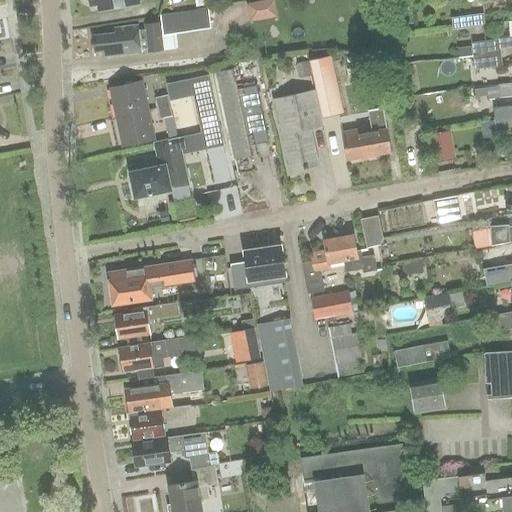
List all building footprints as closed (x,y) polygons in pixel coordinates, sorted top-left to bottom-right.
[(89,0),(90,9),(95,8),(96,12),(132,7),(140,5),(140,1),(143,1),(142,0),(89,0)] [(281,0),(259,0),(252,2),(255,20),(284,15),(281,0)] [(146,30),(139,31),(139,26),(115,28),(115,33),(93,36),(95,53),(103,52),(103,57),(142,52),(141,48),(148,47),(149,51),(163,50),(161,36),(210,30),(208,10),(160,16),(161,23),(146,25),(146,30)] [(486,15),(455,19),(456,30),(487,26),(486,15)] [(511,21),(510,22),(511,38),(472,43),(472,45),(458,47),(460,58),(501,53),(501,48),(511,46),(511,21)] [(501,53),(473,56),(475,70),(503,66),(501,53)] [(326,57),(311,61),(323,117),(338,113),(326,57)] [(301,77),(310,75),(307,61),(298,64),(301,77)] [(408,66),(389,69),(392,93),(411,90),(408,66)] [(269,141),(257,85),(238,88),(234,68),(217,72),(235,159),(253,156),(250,145),(269,141)] [(197,96),(204,133),(224,129),(216,92),(213,74),(193,78),(197,96)] [(110,89),(116,118),(149,110),(143,81),(110,89)] [(511,82),(473,88),(473,96),(488,95),(489,98),(511,95),(511,82)] [(295,94),(275,98),(291,168),(305,165),(305,168),(319,165),(309,120),(321,117),(315,92),(296,97),(295,94)] [(171,106),(169,95),(156,98),(158,108),(171,106)] [(174,115),(171,106),(158,108),(160,118),(174,115)] [(348,159),(391,152),(383,109),(369,112),(373,132),(359,135),(358,130),(343,133),(348,159)] [(156,139),(149,110),(116,118),(123,146),(156,139)] [(511,117),(495,120),(497,132),(511,128),(511,117)] [(233,171),(225,129),(210,132),(219,174),(233,171)] [(451,131),(431,134),(434,153),(455,150),(451,131)] [(160,167),(131,173),(136,197),(170,190),(170,189),(189,185),(179,138),(168,141),(168,140),(155,143),(160,167)] [(462,219),(458,195),(434,200),(438,223),(462,219)] [(511,226),(509,226),(509,227),(491,228),(492,246),(511,242),(511,226)] [(325,291),(322,271),(331,269),(330,263),(351,259),(353,271),(363,269),(364,273),(377,270),(375,253),(362,255),(361,251),(357,252),(354,235),(325,241),(327,251),(312,254),(313,261),(302,262),(308,294),(325,291)] [(231,266),(234,290),(286,282),(281,247),(245,252),(247,264),(231,266)] [(150,287),(195,280),(193,260),(146,267),(146,268),(109,274),(114,304),(151,298),(150,287)] [(511,264),(484,269),(487,286),(511,281),(511,264)] [(353,313),(349,290),(312,297),(316,320),(353,313)] [(451,293),(426,298),(430,316),(454,311),(451,293)] [(149,320),(172,317),(180,316),(178,303),(132,309),(132,313),(115,316),(118,338),(151,334),(149,320)] [(511,328),(511,311),(492,315),(493,329),(511,328)] [(242,321),(244,329),(255,327),(254,319),(242,321)] [(264,358),(298,353),(295,334),(274,337),(271,322),(258,325),(264,358)] [(365,373),(357,332),(352,334),(350,324),(331,328),(340,377),(365,373)] [(261,359),(256,328),(236,332),(241,363),(261,359)] [(137,370),(138,380),(155,377),(154,368),(164,367),(162,352),(166,352),(167,358),(196,354),(194,336),(170,340),(150,343),(120,348),(123,372),(137,370)] [(449,358),(446,341),(395,351),(398,367),(449,358)] [(511,351),(486,352),(486,354),(490,353),(492,394),(488,395),(488,399),(511,397),(511,351)] [(301,369),(298,353),(264,358),(267,375),(301,369)] [(266,374),(264,362),(248,365),(250,377),(266,374)] [(304,386),(301,369),(267,375),(270,391),(304,386)] [(172,394),(195,391),(205,390),(202,370),(183,373),(155,377),(138,380),(139,387),(126,389),(129,413),(173,407),(172,394)] [(446,407),(441,380),(441,378),(410,383),(415,413),(446,407)] [(187,411),(191,410),(190,406),(146,412),(146,415),(131,417),(134,438),(164,434),(163,422),(188,418),(187,411)] [(275,418),(273,406),(262,408),(264,420),(275,418)] [(267,421),(271,444),(283,443),(279,419),(267,421)] [(167,438),(167,439),(133,443),(137,466),(170,461),(169,452),(182,451),(182,455),(187,458),(194,457),(195,468),(219,464),(217,452),(209,453),(206,432),(167,438)] [(411,497),(403,445),(316,458),(318,477),(319,479),(320,480),(321,480),(323,481),(324,481),(325,486),(313,487),(316,511),(398,511),(396,511),(369,511),(367,492),(379,491),(380,501),(411,497)] [(207,485),(218,484),(215,465),(192,469),(194,481),(169,486),(173,504),(168,505),(168,511),(202,511),(200,500),(210,499),(207,485)] [(240,471),(234,472),(231,476),(232,482),(236,485),(242,485),(245,480),(244,475),(240,471)] [(511,511),(511,477),(428,484),(430,511),(511,511)]
